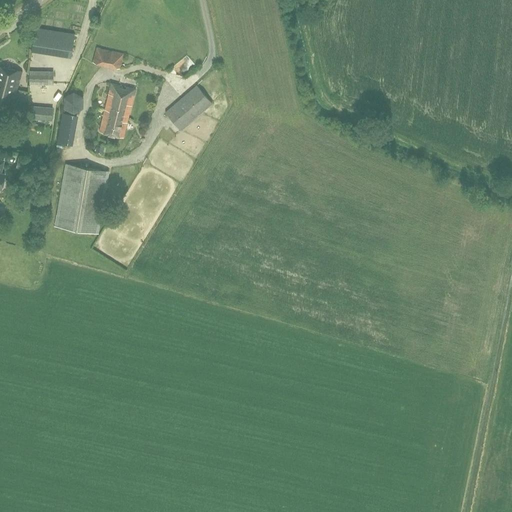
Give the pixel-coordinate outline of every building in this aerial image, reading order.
[(71,35),(32,36),(32,52),(71,52),(71,35)] [(109,66),(114,51),(101,49),(102,48),(97,47),(93,62),(109,66)] [(114,51),(109,66),(120,69),(124,53),(114,51)] [(7,88),(16,90),(21,72),(0,66),(0,89),(6,91),(7,88)] [(53,71),(29,71),(29,84),(53,85),(53,71)] [(105,110),(129,116),(135,89),(126,87),(125,92),(119,90),(121,85),(112,83),(105,110)] [(180,131),(213,103),(197,85),(165,112),(180,131)] [(0,107),(11,110),(16,90),(7,88),(6,91),(0,89),(0,107)] [(29,105),(28,110),(24,110),(23,119),(51,121),(52,108),(29,105)] [(65,110),(61,140),(74,141),(78,112),(65,110)] [(123,137),(129,116),(105,110),(99,131),(123,137)] [(8,119),(5,132),(12,133),(15,121),(8,119)] [(18,159),(16,168),(30,171),(32,163),(18,159)] [(98,233),(109,171),(66,164),(55,226),(98,233)]
